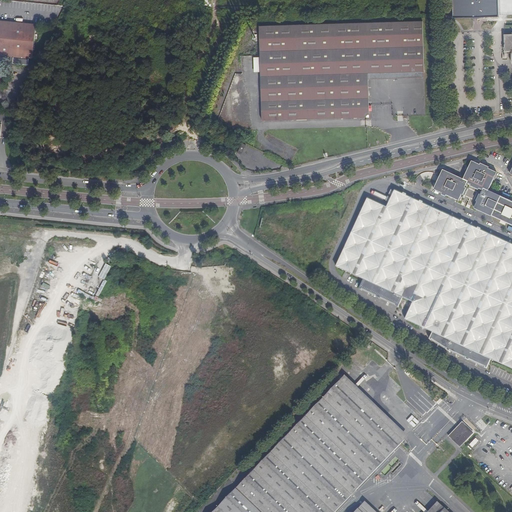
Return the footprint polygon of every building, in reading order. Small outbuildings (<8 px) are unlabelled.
[(498,0),(455,0),(455,17),(500,17),(500,11),(507,11),(506,2),(499,2),(498,0)] [(261,118),(367,116),(367,105),(367,72),(422,70),(421,20),(259,24),(259,57),(261,118)] [(36,25),(0,21),(0,55),(32,59),(36,25)] [(511,201),(498,196),(486,190),(495,172),(470,160),(462,178),(442,169),(432,190),(457,201),(465,183),(480,190),(473,208),(490,216),(511,226),(511,201)] [(397,308),(401,298),(412,303),(404,320),(431,333),(428,340),(442,349),(485,370),(490,360),(511,370),(511,244),(402,194),(402,195),(394,192),(386,209),(367,200),(335,267),(362,280),(358,290),(397,308)] [(106,264),(99,277),(105,280),(112,267),(106,264)] [(343,374),(210,511),(331,511),(406,435),(343,374)] [(413,415),(408,420),(415,428),(420,423),(413,415)] [(459,449),(464,444),(459,439),(461,436),(457,432),(461,428),(465,432),(467,430),(460,424),(447,438),(459,449)] [(473,435),(467,430),(465,432),(461,428),(457,432),(461,436),(459,439),(464,444),(473,435)] [(472,449),(480,441),(476,438),(469,446),(472,449)] [(448,511),(436,500),(424,511),(375,511),(363,501),(352,511),(448,511)]
